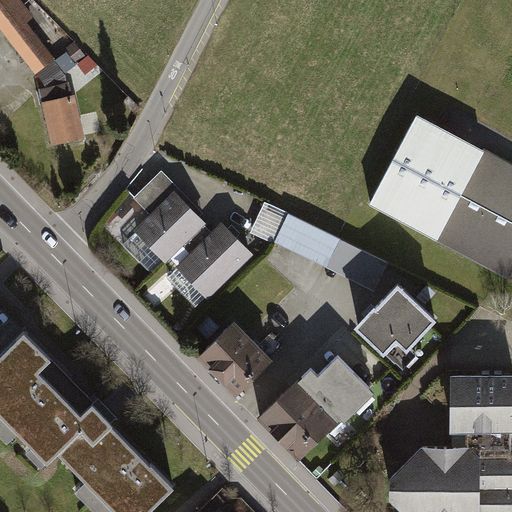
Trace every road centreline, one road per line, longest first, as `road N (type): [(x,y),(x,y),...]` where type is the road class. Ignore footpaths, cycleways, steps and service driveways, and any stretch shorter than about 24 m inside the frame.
road 1 (residential): [(212,0),(143,141),(44,248)]
road 2 (secondary): [(224,434),(44,248)]
road 3 (residential): [(349,300),(224,434)]
